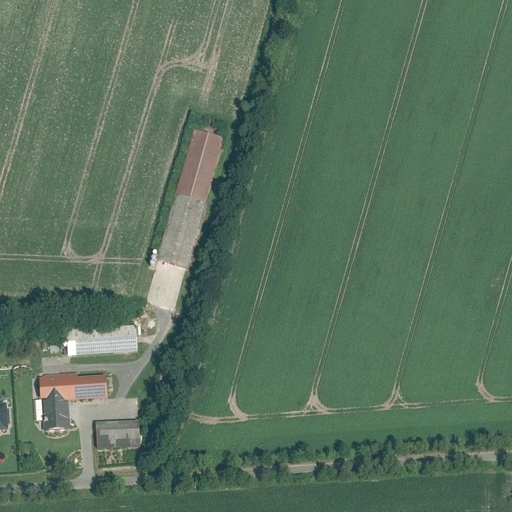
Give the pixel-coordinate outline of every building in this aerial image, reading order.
[(223,139),(196,132),(178,196),(205,203),(223,139)] [(205,203),(178,196),(160,262),(187,269),(205,203)] [(136,326),(67,329),(68,357),(137,354),(136,326)] [(36,378),(37,401),(42,401),(67,399),(105,397),(104,378),(76,379),(76,375),(36,378)] [(8,397),(0,398),(0,405),(4,406),(5,424),(10,423),(8,397)] [(67,399),(42,401),(43,432),(69,431),(67,399)] [(139,422),(95,424),(96,451),(140,449),(139,422)]
